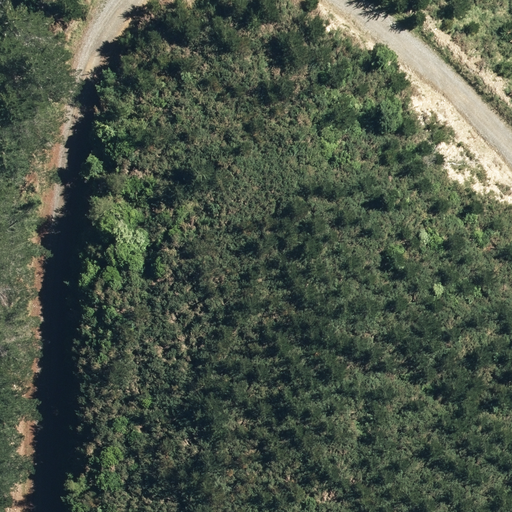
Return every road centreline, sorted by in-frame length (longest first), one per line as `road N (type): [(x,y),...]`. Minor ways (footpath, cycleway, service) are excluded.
road 1 (track): [(116,0),(82,71),(56,239),(41,511)]
road 2 (track): [(511,142),(357,0)]
